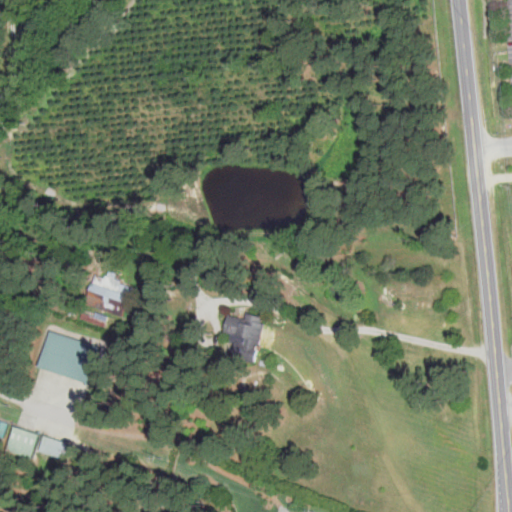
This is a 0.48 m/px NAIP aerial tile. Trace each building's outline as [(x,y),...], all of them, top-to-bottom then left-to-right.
[(129,304),(136,285),(108,275),(101,294),(129,304)] [(256,361),(267,318),(247,313),(246,318),(229,314),(225,332),(237,335),(232,355),(256,361)] [(41,368),(90,382),(101,346),(52,331),(41,368)] [(0,437),(6,439),(10,424),(0,421),(0,437)] [(40,433),(15,426),(8,452),(33,459),(40,433)]
